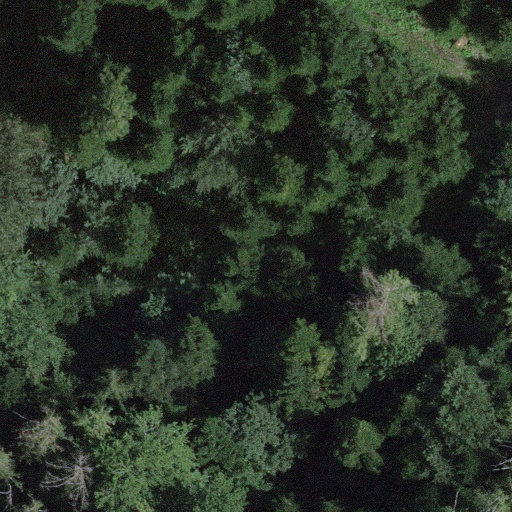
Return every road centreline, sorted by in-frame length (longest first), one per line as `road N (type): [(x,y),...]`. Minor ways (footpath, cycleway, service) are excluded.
road 1 (track): [(511,115),(461,153),(357,201),(257,200),(0,97)]
road 2 (track): [(511,105),(357,0)]
road 3 (track): [(461,153),(484,243),(511,271)]
